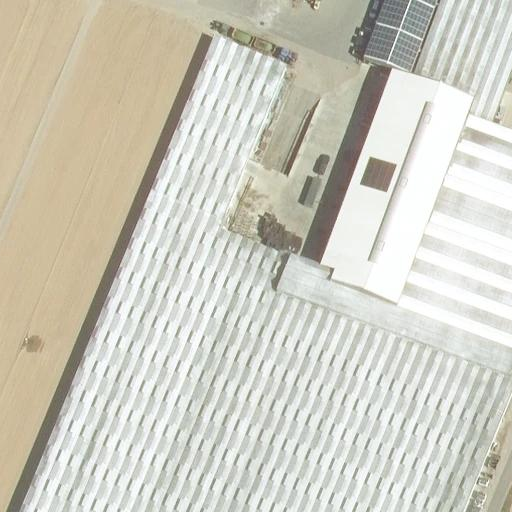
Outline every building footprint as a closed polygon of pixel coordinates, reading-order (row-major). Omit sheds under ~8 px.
[(213,41),(20,511),(464,511),(511,395),(511,384),(509,384),(511,374),(511,357),(395,315),(466,122),(491,131),(511,71),(511,0),(442,0),(339,280),(219,234),(285,71),(213,41)] [(385,0),(363,63),(409,81),(438,0),(385,0)] [(241,31),(235,45),(274,61),(280,48),(241,31)] [(511,138),(491,131),(466,122),(395,315),(511,357),(511,138)] [(298,154),(310,159),(317,144),(305,139),(298,154)]
